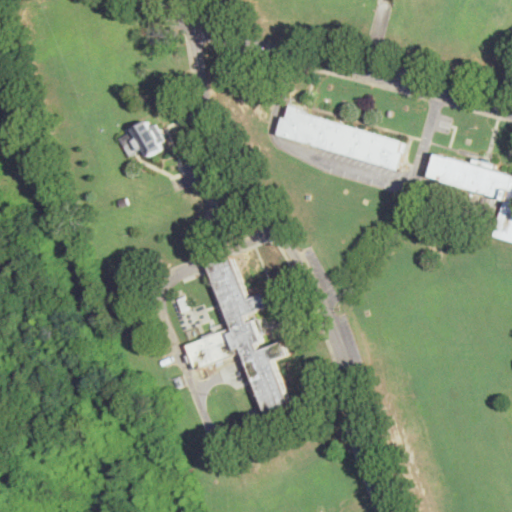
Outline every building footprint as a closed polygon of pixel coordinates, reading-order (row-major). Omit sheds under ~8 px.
[(309,112),(408,141),(405,151),(409,152),(404,170),(396,168),(281,135),(287,116),(291,117),(295,105),(303,107),(302,111),(309,112)] [(162,139),(168,150),(154,159),(148,148),(141,153),(139,154),(136,155),(133,157),(123,139),(131,135),(139,130),(152,122),(158,133),(162,139)] [(439,153),(454,157),(454,156),(475,162),(477,158),(500,165),(498,169),(511,172),(511,239),(497,235),(507,199),(447,181),(448,180),(433,175),(439,153)] [(131,205),(123,207),(121,200),(129,197),(131,205)] [(235,256),(252,299),(268,293),(273,306),(250,316),(252,322),(262,319),(265,327),(267,331),(268,333),(264,335),(267,341),(260,344),(263,350),(287,341),(292,354),(277,360),(294,403),(271,413),(270,412),(261,389),(259,383),(252,367),(251,365),(246,367),(243,360),(241,354),(202,370),(200,371),(196,361),(192,363),(189,355),(193,353),(190,345),(203,339),(225,330),(231,328),(233,333),(238,330),(233,318),(212,266),(212,265),(235,256)] [(193,309),(185,312),(180,299),(188,296),(189,296),(194,308),(193,309)] [(242,385),(237,387),(234,378),(239,376),(242,385)]
